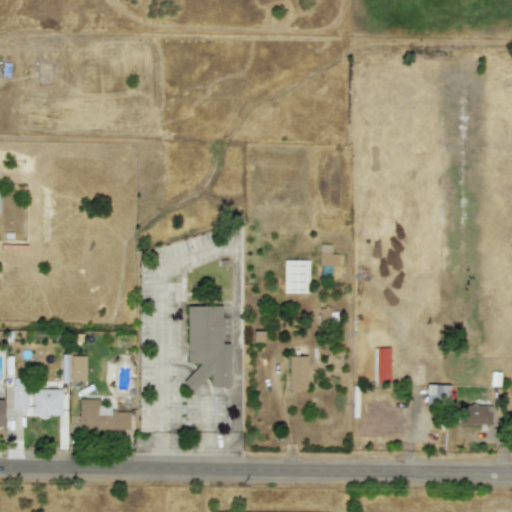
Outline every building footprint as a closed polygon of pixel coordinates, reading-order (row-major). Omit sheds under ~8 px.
[(337,254),(329,253),(329,245),(318,244),(317,265),(336,266),(337,254)] [(307,260),(282,260),(282,293),(307,293),(307,260)] [(185,306),(185,363),(195,363),(195,374),(182,374),(182,388),(195,388),(195,379),(209,379),(209,387),(228,387),(228,343),(220,343),(220,306),(185,306)] [(84,355),(69,356),(70,381),(84,381),(84,355)] [(287,389),(304,390),(305,356),(288,356),(287,389)] [(59,389),(30,389),(30,416),(59,415),(59,409),(67,409),(67,382),(59,382),(59,389)] [(26,408),(26,384),(10,385),(10,409),(26,408)] [(129,430),(129,411),(109,411),(109,406),(96,406),(96,399),(77,399),(76,428),(129,430)] [(486,406),(458,404),(457,424),(485,425),(486,406)]
